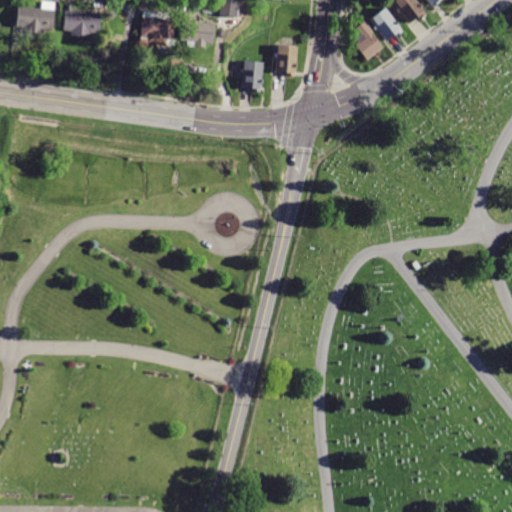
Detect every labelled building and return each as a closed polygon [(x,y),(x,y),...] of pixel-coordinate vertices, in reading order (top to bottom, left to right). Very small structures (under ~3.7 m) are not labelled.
[(235,18),(219,16),(220,0),(226,0),(237,2),(235,18)] [(408,24),(392,3),(395,0),(414,0),(425,14),(418,19),(416,17),(408,24)] [(440,0),(430,8),(424,0),(440,0)] [(91,38),(71,37),(71,31),(63,31),(64,10),(66,11),(67,5),(72,5),(72,12),(101,14),(100,33),(91,33),(91,38)] [(44,35),(25,33),(25,28),(15,27),(17,6),(54,10),(52,30),(44,30),(44,35)] [(385,41),(368,19),(384,8),(402,32),(395,38),(393,35),(385,41)] [(169,13),(169,19),(175,20),(173,39),(176,39),(175,47),(165,46),(165,44),(140,42),(142,11),(169,13)] [(204,48),(194,47),(195,42),(180,41),(182,21),(214,23),(213,44),(205,43),(204,48)] [(364,22),(373,33),(372,33),(383,47),(366,60),(354,45),(358,42),(356,39),(361,35),(356,28),(364,22)] [(295,77),(285,77),(286,73),(275,73),(276,45),(297,47),(295,77)] [(241,89),(240,89),(242,61),(261,62),(259,94),(250,93),(251,90),(241,89)]
